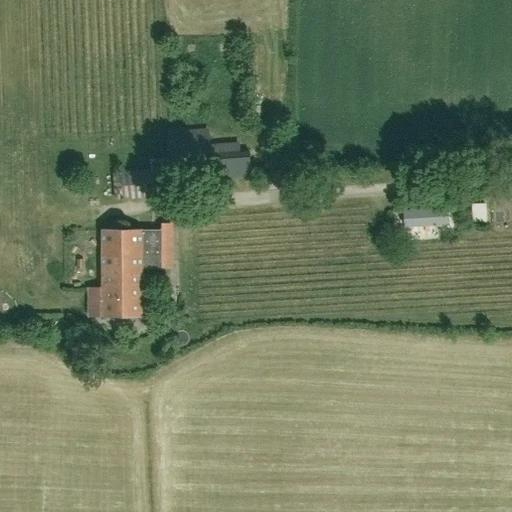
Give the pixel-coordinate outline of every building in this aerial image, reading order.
[(168,141),(172,181),(251,174),(249,151),(211,153),(210,138),(168,141)] [(155,169),(112,173),(115,200),(157,196),(155,169)] [(473,204),(473,221),(486,221),(485,204),(473,204)] [(394,231),(446,228),(445,212),(436,213),(436,207),(423,208),(424,213),(393,215),(394,231)] [(102,230),(102,277),(96,277),(96,288),(102,288),(102,317),(143,316),(143,268),(173,267),(173,224),(162,224),(163,230),(102,230)]
